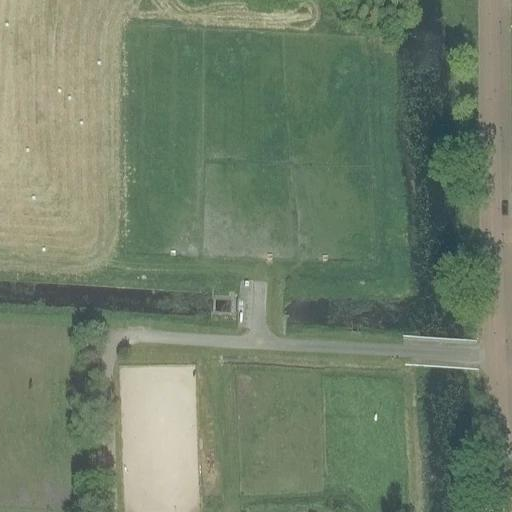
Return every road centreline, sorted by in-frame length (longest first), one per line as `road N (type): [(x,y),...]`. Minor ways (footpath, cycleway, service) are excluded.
road 1 (residential): [(501,356),(491,0)]
road 2 (residential): [(508,511),(501,356)]
